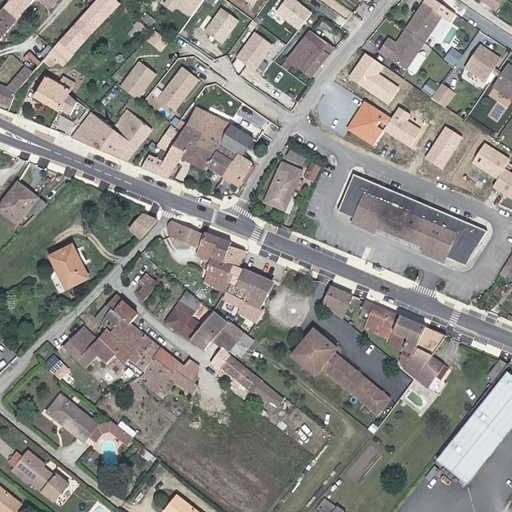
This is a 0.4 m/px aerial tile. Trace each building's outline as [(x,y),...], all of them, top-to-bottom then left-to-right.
[(47,0),(53,4),(55,0),(11,0),(6,6),(20,17),(34,0),(47,0)] [(107,10),(94,0),(91,4),(77,21),(90,30),(107,10)] [(93,0),(94,0),(107,10),(116,0),(93,0)] [(201,0),(166,0),(191,16),(201,0)] [(311,13),(294,0),(286,0),(277,12),(298,29),(311,13)] [(503,0),(478,0),(495,12),(503,0)] [(440,18),(441,17),(422,4),(395,45),(390,46),(385,43),(378,53),(404,71),(429,35),(440,18)] [(0,41),(20,17),(6,6),(0,14),(0,41)] [(241,22),(222,8),(204,32),(223,45),(241,22)] [(147,24),(137,17),(131,24),(142,31),(147,24)] [(448,23),(440,18),(429,35),(437,40),(448,23)] [(77,21),(55,48),(48,58),(54,62),(58,62),(61,58),(66,61),(90,30),(77,21)] [(310,37),(316,30),(310,26),(304,34),(310,37)] [(323,36),(316,30),(310,37),(304,34),(298,42),(305,47),(302,51),(295,47),(288,56),(291,58),(293,55),(297,58),(295,61),(301,65),(323,36)] [(273,46),(255,32),(236,59),(254,73),(273,46)] [(334,43),(323,36),(301,65),(312,73),(334,43)] [(48,58),(55,48),(44,40),(36,49),(48,58)] [(305,47),(298,42),(295,47),(302,51),(305,47)] [(494,69),(501,60),(481,47),(467,67),(487,81),(492,73),(494,69)] [(39,70),(48,58),(36,49),(27,61),(33,65),(39,70)] [(297,58),(293,55),(291,58),(288,56),(285,61),(289,64),(292,60),(295,61),(297,58)] [(157,74),(139,61),(120,88),(138,101),(157,74)] [(0,100),(14,107),(26,87),(39,70),(33,65),(15,89),(0,82),(0,100)] [(511,97),(511,67),(509,66),(503,75),(501,78),(495,86),(511,97)] [(199,81),(182,68),(158,99),(175,112),(199,81)] [(503,75),(494,69),(492,73),(501,78),(503,75)] [(71,93),(46,78),(35,99),(63,114),(64,112),(70,97),(71,93)] [(456,95),(442,86),(434,99),(447,108),(456,95)] [(78,105),(70,97),(64,112),(72,118),(78,105)] [(129,131),(145,141),(156,126),(131,108),(123,118),(133,125),(129,131)] [(199,108),(190,122),(204,131),(198,138),(218,151),(211,163),(241,183),(245,177),(253,161),(244,155),(225,143),(236,125),(234,125),(199,108)] [(256,111),(249,108),(241,124),(248,127),(253,117),(256,111)] [(76,137),(102,147),(115,130),(94,114),(76,137)] [(239,127),(255,137),(264,124),(253,117),(248,127),(241,124),(239,127)] [(123,118),(115,130),(102,147),(132,159),(145,141),(129,131),(133,125),(123,118)] [(204,131),(190,122),(185,131),(184,132),(174,148),(171,154),(166,151),(162,158),(154,154),(147,166),(174,176),(187,154),(209,166),(211,163),(218,151),(198,138),(204,131)] [(255,137),(239,127),(236,125),(225,143),(244,155),(255,137)] [(165,143),(174,148),(184,132),(175,127),(165,143)] [(165,143),(163,142),(159,148),(166,151),(171,154),(174,148),(165,143)] [(306,153),(295,146),(290,154),(302,161),(306,153)] [(305,168),(285,159),(268,199),(289,208),(305,168)] [(258,164),(253,161),(245,177),(249,179),(258,164)] [(320,167),(314,165),(310,173),(315,176),(320,167)] [(511,171),(503,167),(493,188),(511,197),(511,171)] [(489,231),(356,173),(340,210),(468,265),(489,231)] [(46,205),(18,182),(0,204),(0,209),(18,224),(29,211),(35,216),(46,205)] [(156,219),(141,213),(128,229),(140,239),(156,219)] [(194,230),(170,220),(165,225),(168,234),(190,243),(194,230)] [(205,234),(194,230),(190,243),(200,247),(205,234)] [(216,248),(227,253),(229,247),(231,244),(206,232),(205,234),(200,247),(197,255),(210,260),(216,248)] [(229,247),(227,253),(222,265),(225,266),(232,269),(226,282),(228,283),(223,292),(219,298),(239,307),(240,303),(248,307),(244,314),(242,317),(257,328),(267,314),(263,311),(272,285),(237,270),(244,253),(229,247)] [(63,253),(62,251),(52,256),(67,288),(89,278),(79,259),(78,260),(72,248),(63,253)] [(216,248),(210,260),(222,265),(227,253),(216,248)] [(511,253),(501,273),(511,279),(511,253)] [(222,265),(210,260),(205,274),(217,279),(213,287),(223,292),(228,283),(226,282),(219,279),(225,266),(222,265)] [(232,269),(225,266),(219,279),(226,282),(232,269)] [(159,280),(151,274),(147,279),(156,285),(159,280)] [(217,279),(205,274),(201,281),(213,287),(217,279)] [(147,279),(143,276),(137,284),(141,287),(134,297),(142,303),(156,285),(147,279)] [(141,287),(137,284),(131,293),(134,297),(141,287)] [(351,296),(329,287),(320,304),(339,319),(351,296)] [(104,307),(110,313),(120,322),(126,327),(128,324),(135,315),(115,295),(104,307)] [(197,306),(181,296),(172,310),(188,320),(197,306)] [(404,333),(411,322),(363,302),(359,311),(367,315),(362,326),(389,340),(405,348),(403,352),(399,361),(402,371),(413,380),(425,390),(442,367),(429,357),(428,357),(411,350),(413,345),(404,340),(407,335),(404,333)] [(248,307),(240,303),(239,307),(237,310),(244,314),(248,307)] [(95,318),(101,324),(110,313),(104,307),(95,318)] [(180,334),(188,320),(172,310),(164,324),(180,334)] [(367,315),(359,311),(350,329),(357,334),(362,326),(367,315)] [(188,320),(180,334),(204,350),(209,343),(219,329),(234,340),(235,338),(240,331),(239,330),(227,319),(224,322),(211,312),(206,320),(205,320),(200,327),(188,320)] [(110,333),(120,322),(110,313),(101,324),(108,331),(110,333)] [(254,338),(267,348),(284,325),(267,314),(257,328),(255,331),(257,333),(254,338)] [(120,322),(110,333),(116,338),(120,343),(110,353),(114,356),(122,364),(126,360),(145,338),(128,324),(126,327),(120,322)] [(428,357),(429,357),(444,337),(411,322),(404,333),(407,335),(404,340),(413,345),(411,350),(428,357)] [(247,326),(244,323),(239,330),(240,331),(242,333),(247,326)] [(287,327),(284,325),(267,348),(278,356),(287,343),(280,338),(287,327)] [(251,329),(247,326),(242,333),(246,335),(251,329)] [(105,365),(114,356),(110,353),(106,348),(98,340),(96,342),(82,328),(62,347),(85,370),(97,358),(105,365)] [(234,340),(219,329),(209,343),(220,351),(224,353),(234,340)] [(386,399),(331,353),(334,349),(311,329),(288,356),(311,375),(318,368),(373,415),(386,399)] [(110,333),(108,331),(104,334),(112,342),(116,338),(110,333)] [(245,346),(251,339),(246,335),(242,333),(240,331),(235,338),(245,346)] [(104,334),(98,340),(106,348),(112,342),(104,334)] [(126,360),(134,366),(152,344),(145,338),(126,360)] [(405,348),(389,340),(387,344),(403,352),(405,348)] [(134,366),(140,371),(159,349),(152,344),(134,366)] [(143,374),(149,379),(161,389),(169,379),(174,382),(192,395),(201,382),(200,381),(206,373),(190,362),(184,370),(170,359),(159,349),(140,371),(143,374)] [(224,353),(220,351),(211,363),(247,390),(256,378),(224,353)] [(62,365),(55,358),(46,367),(54,373),(62,365)] [(510,364),(505,360),(494,375),(499,379),(510,364)] [(70,368),(65,363),(62,365),(54,373),(53,374),(59,379),(70,368)] [(469,484),(511,430),(511,373),(509,372),(439,460),(469,484)] [(276,394),(256,378),(247,390),(270,402),(276,394)] [(161,389),(149,379),(145,385),(157,394),(160,390),(159,390),(161,389)] [(174,382),(169,379),(161,389),(166,392),(174,382)] [(213,391),(201,382),(192,395),(204,404),(213,391)] [(83,445),(87,439),(96,428),(95,427),(59,398),(47,414),(62,427),(61,428),(83,445)] [(480,405),(476,402),(469,410),(473,414),(480,405)] [(62,427),(47,414),(46,416),(61,428),(62,427)] [(122,432),(108,420),(95,427),(96,428),(87,439),(92,443),(99,435),(106,432),(115,439),(122,432)] [(128,436),(122,432),(115,439),(121,444),(128,436)] [(42,464),(25,450),(20,456),(12,466),(29,480),(28,481),(52,502),(67,484),(54,473),(53,476),(41,466),(42,464)] [(12,466),(20,456),(16,452),(7,461),(12,466)] [(29,480),(12,466),(9,469),(26,484),(28,481),(29,480)] [(11,511),(18,504),(0,488),(0,511),(11,511)] [(161,505),(169,511),(192,511),(169,494),(161,505)] [(346,511),(347,511),(327,498),(317,511),(346,511)]
